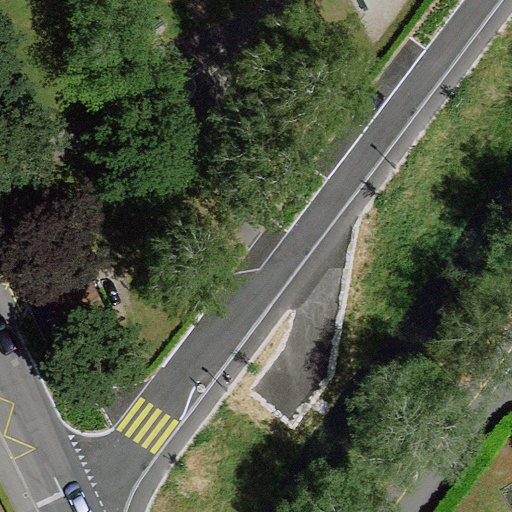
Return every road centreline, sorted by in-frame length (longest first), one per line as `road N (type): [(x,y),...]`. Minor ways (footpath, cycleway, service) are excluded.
road 1 (residential): [(85,511),(474,0)]
road 2 (unclassified): [(405,511),(511,363)]
road 3 (tertiary): [(66,511),(0,374)]
